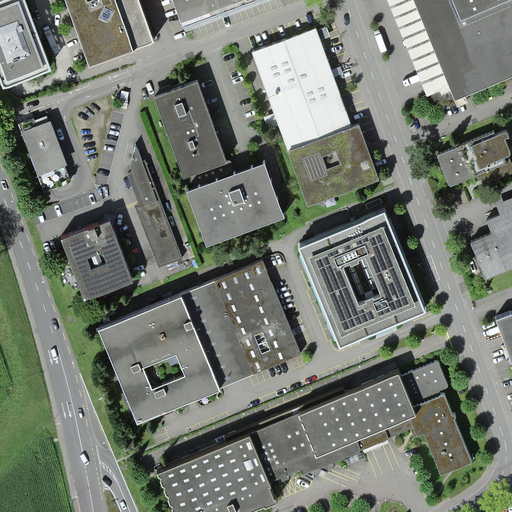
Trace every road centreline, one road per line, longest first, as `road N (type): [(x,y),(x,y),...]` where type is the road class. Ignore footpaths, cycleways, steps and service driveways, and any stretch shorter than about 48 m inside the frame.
road 1 (residential): [(344,0),(506,462),(455,511)]
road 2 (secondary): [(82,453),(68,384),(0,189)]
